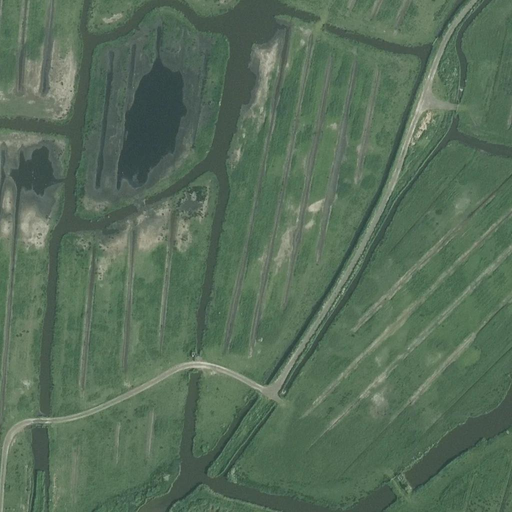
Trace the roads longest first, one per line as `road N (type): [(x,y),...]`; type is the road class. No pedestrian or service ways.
road 1 (track): [(423,102),(359,255),(273,392),(192,365),(79,416),(22,425),(7,442),(1,511)]
road 2 (track): [(475,0),(439,55),(423,102),(458,108)]
